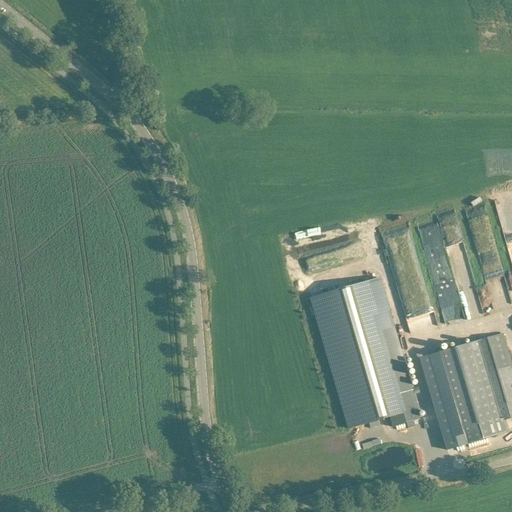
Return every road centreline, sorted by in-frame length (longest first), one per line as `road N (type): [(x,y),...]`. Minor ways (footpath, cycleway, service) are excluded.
road 1 (tertiary): [(220,480),(193,264),(171,184),(151,145),(0,8)]
road 2 (unclassified): [(264,511),(511,459)]
road 3 (track): [(120,0),(151,145),(140,153)]
